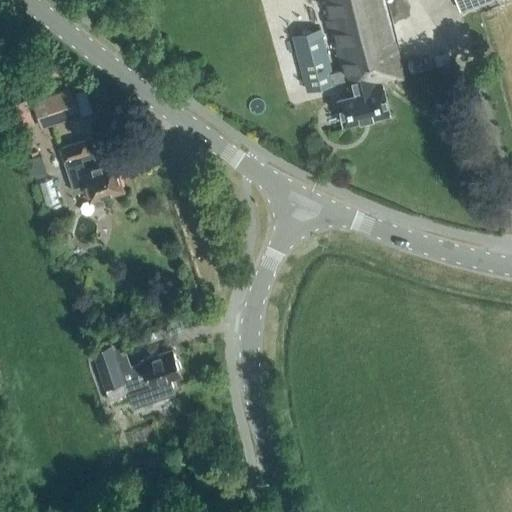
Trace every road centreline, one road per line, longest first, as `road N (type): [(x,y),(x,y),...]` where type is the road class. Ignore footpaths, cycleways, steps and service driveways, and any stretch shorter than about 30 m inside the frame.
road 1 (tertiary): [(305,199),(249,168),(25,0)]
road 2 (tertiary): [(288,511),(255,405),(249,355),(256,298),(305,199)]
road 3 (tertiary): [(511,268),(398,238),(305,199)]
